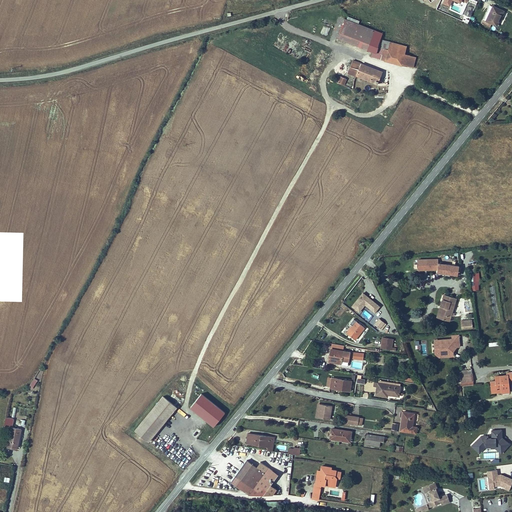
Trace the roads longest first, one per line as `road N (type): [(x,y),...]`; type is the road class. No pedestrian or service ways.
road 1 (secondary): [(511,76),(158,511)]
road 2 (residential): [(0,82),(69,73),(323,0)]
road 3 (unknown): [(285,10),(293,28),(390,65),(480,114)]
